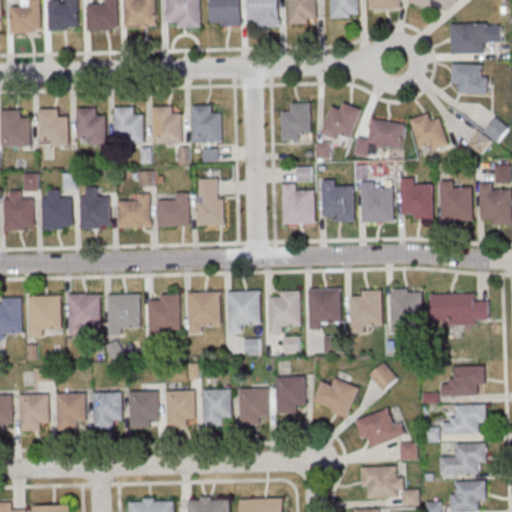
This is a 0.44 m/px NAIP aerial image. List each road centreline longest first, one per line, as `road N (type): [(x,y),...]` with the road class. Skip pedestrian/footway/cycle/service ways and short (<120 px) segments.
road 1 (residential): [(511,260),(406,254),(0,263)]
road 2 (residential): [(398,63),(0,74)]
road 3 (residential): [(307,468),(286,460),(0,469)]
road 4 (residential): [(256,257),(251,66)]
